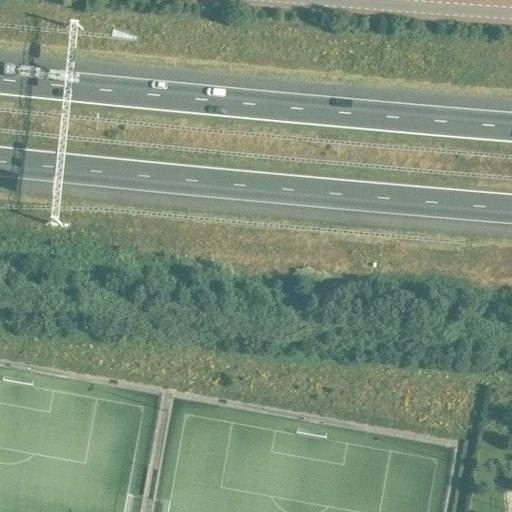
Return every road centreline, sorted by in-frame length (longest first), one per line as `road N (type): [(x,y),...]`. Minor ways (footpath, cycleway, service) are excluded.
road 1 (motorway): [(0,164),(511,215)]
road 2 (motorway): [(511,118),(0,71)]
road 3 (secondary): [(511,14),(295,0)]
